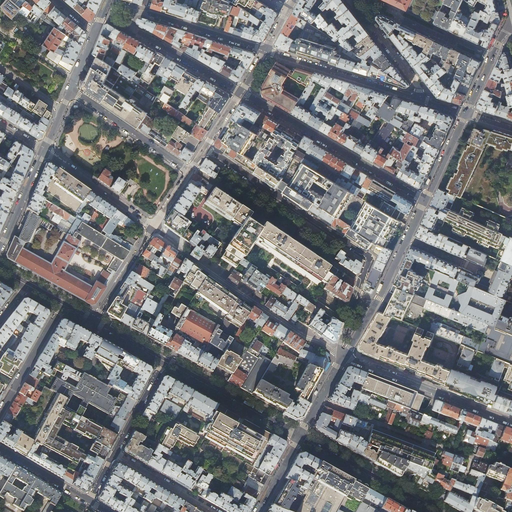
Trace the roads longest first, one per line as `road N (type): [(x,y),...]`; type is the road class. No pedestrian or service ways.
road 1 (residential): [(265,50),(141,11),(131,16),(133,29),(240,92)]
road 2 (residential): [(361,281),(367,256),(204,148)]
road 3 (residential): [(240,92),(424,200)]
road 4 (residential): [(191,167),(361,281)]
road 5 (residential): [(344,356),(511,422)]
road 6 (residential): [(419,98),(265,50)]
road 7 (secondary): [(439,511),(299,435)]
road 8 (secondary): [(299,435),(164,360)]
road 9 (residential): [(189,171),(71,90)]
road 10 (residential): [(43,150),(153,227)]
road 11 (residential): [(419,98),(351,0)]
